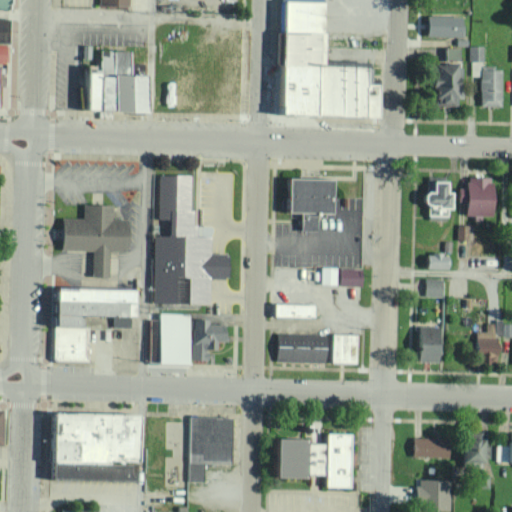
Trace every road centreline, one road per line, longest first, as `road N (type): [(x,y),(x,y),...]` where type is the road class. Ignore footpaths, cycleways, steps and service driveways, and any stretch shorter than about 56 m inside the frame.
road 1 (residential): [(511,396),(25,383)]
road 2 (residential): [(511,146),(28,133)]
road 3 (residential): [(247,511),(255,135)]
road 4 (residential): [(381,511),(389,144)]
road 5 (residential): [(25,383),(28,133)]
road 6 (residential): [(389,144),(394,0)]
road 7 (residential): [(255,135),(258,0)]
road 8 (residential): [(28,133),(34,0)]
road 9 (residential): [(20,511),(25,383)]
